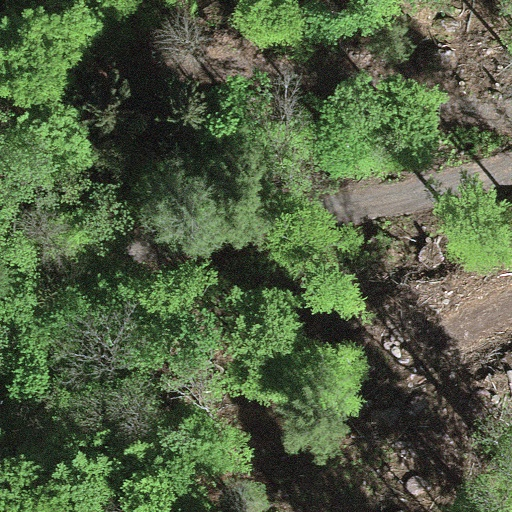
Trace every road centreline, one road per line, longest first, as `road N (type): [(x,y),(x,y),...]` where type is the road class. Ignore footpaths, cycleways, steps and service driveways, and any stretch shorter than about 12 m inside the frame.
road 1 (track): [(511,162),(451,183),(0,281)]
road 2 (track): [(0,40),(42,57),(416,87),(511,111)]
